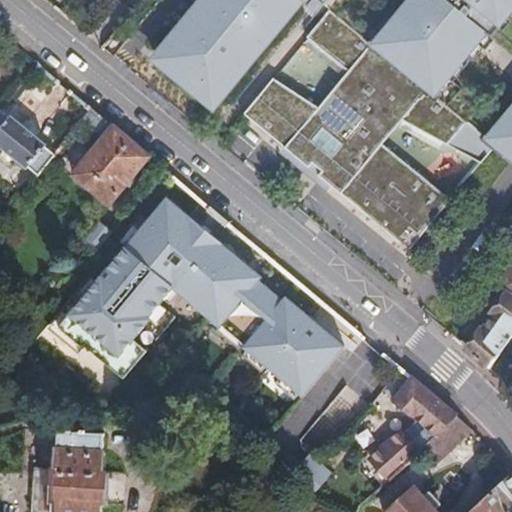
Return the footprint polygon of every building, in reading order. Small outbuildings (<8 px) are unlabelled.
[(179,31),(167,45),(164,42),(152,57),(216,109),(228,94),(225,92),(236,79),(239,81),(249,69),(246,67),(258,52),(261,54),(270,43),(267,41),(280,26),(282,28),(291,17),(289,15),(300,0),(303,2),(304,0),(199,0),(197,2),(200,5),(188,20),(185,18),(176,28),(179,31)] [(367,44),(328,12),(306,38),(305,39),(346,73),(317,110),(271,80),(242,116),(282,149),(307,170),(310,165),(320,173),(316,177),(330,188),(407,253),(449,202),(380,146),(400,123),(479,166),(490,152),(493,149),(511,164),(511,107),(497,126),(488,137),(493,141),(489,145),(481,138),(436,102),(433,100),(437,95),(448,82),(458,69),(467,59),(485,37),(490,41),(498,30),(506,21),(511,13),(511,0),(408,0),(403,7),(391,21),(391,22),(394,24),(387,32),(384,30),(370,47),(367,44)] [(300,0),(289,15),(291,17),(303,2),(300,0)] [(312,0),(306,8),(314,15),(321,6),(322,6),(314,0),(312,0)] [(197,2),(185,18),(188,20),(200,5),(197,2)] [(321,6),(314,15),(299,33),(306,38),(328,12),(321,6)] [(367,44),(370,47),(384,30),(387,32),(394,24),(391,22),(391,21),(388,19),(367,44)] [(506,21),(498,30),(502,33),(509,24),(506,21)] [(270,43),(282,28),(280,26),(267,41),(270,43)] [(164,42),(167,45),(179,31),(176,28),(164,42)] [(471,63),(490,41),(485,37),(467,59),(471,63)] [(249,69),(261,54),(258,52),(246,67),(249,69)] [(461,72),(458,69),(448,82),(451,84),(461,72)] [(228,94),(239,81),(236,79),(225,92),(228,94)] [(144,156),(89,109),(70,130),(91,148),(68,174),(102,203),(144,156)] [(0,112),(0,154),(18,169),(21,166),(31,174),(49,155),(38,145),(41,142),(9,114),(6,117),(0,112)] [(488,137),(497,126),(493,123),(481,138),(489,145),(493,141),(488,137)] [(307,170),(282,149),(277,155),(325,194),(330,188),(316,177),(320,173),(310,165),(307,170)] [(511,164),(493,149),(490,152),(511,169),(511,164)] [(199,228),(164,199),(137,232),(124,247),(95,282),(80,300),(72,309),(56,328),(81,348),(82,350),(83,347),(121,379),(145,352),(167,325),(152,312),(157,305),(161,300),(172,287),(178,292),(193,305),(192,307),(217,328),(219,326),(243,346),(241,348),(244,351),(264,366),(278,379),(297,395),(300,397),(342,347),(283,298),(281,302),(257,281),(259,278),(209,236),(199,228)] [(87,253),(108,229),(96,218),(74,242),(87,253)] [(202,224),(199,228),(209,236),(211,232),(202,224)] [(124,247),(137,232),(132,227),(119,242),(124,247)] [(477,333),(463,352),(464,352),(486,370),(511,333),(511,273),(510,273),(505,273),(501,274),(497,277),(495,280),(494,285),(494,289),(496,293),(499,295),(502,298),(489,317),(491,319),(480,335),(477,333)] [(80,300),(95,282),(89,278),(74,296),(80,300)] [(178,292),(172,287),(161,300),(167,305),(178,292)] [(76,354),(81,348),(56,328),(72,309),(66,304),(46,329),(76,354)] [(173,318),(157,305),(152,312),(167,325),(173,318)] [(241,348),(243,346),(219,326),(217,328),(214,332),(238,352),(241,348)] [(259,373),(264,366),(244,351),(240,357),(259,373)] [(292,400),(297,395),(278,379),(273,384),(292,400)] [(377,480),(380,484),(420,448),(454,417),(413,381),(410,379),(391,401),(393,403),(412,420),(414,418),(427,429),(410,444),(400,433),(398,433),(371,458),(372,464),(382,475),(377,480)] [(467,430),(454,417),(420,448),(433,461),(467,430)] [(99,452),(101,434),(83,433),(83,431),(53,429),(52,468),(49,511),(98,511),(99,505),(101,505),(103,472),(100,472),(102,453),(99,452)] [(304,454),(283,482),(307,501),(328,473),(304,454)] [(49,511),(52,468),(31,467),(28,511),(49,511)] [(497,511),(503,507),(507,511),(511,511),(511,478),(510,475),(467,511),(497,511)] [(435,511),(433,509),(438,504),(427,491),(421,496),(412,486),(383,511),(435,511)]
